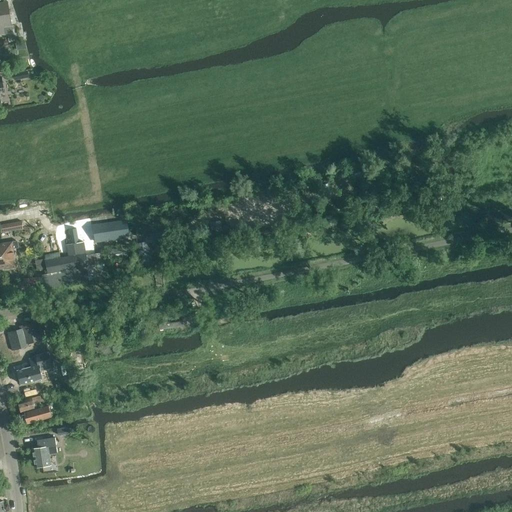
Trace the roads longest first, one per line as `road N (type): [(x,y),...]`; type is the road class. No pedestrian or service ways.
road 1 (unclassified): [(0,316),(199,291),(511,230)]
road 2 (track): [(52,209),(97,188),(86,104),(203,82)]
